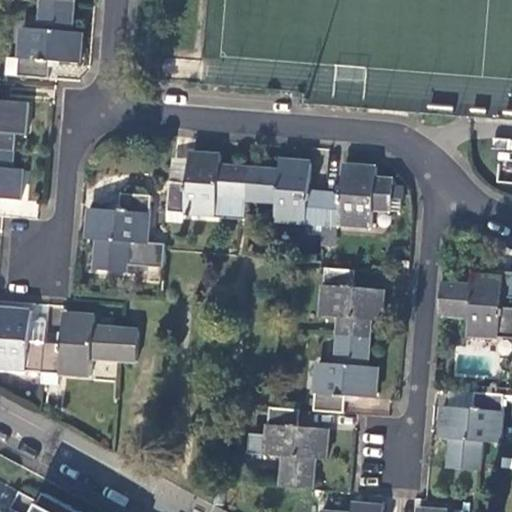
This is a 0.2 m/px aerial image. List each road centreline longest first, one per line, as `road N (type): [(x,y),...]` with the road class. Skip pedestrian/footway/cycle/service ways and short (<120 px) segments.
road 1 (residential): [(434,183),(411,147),(369,133),(109,110)]
road 2 (residential): [(434,183),(416,418),(398,454)]
road 3 (residential): [(167,511),(0,417)]
road 4 (residential): [(109,110),(73,133),(60,224),(42,264)]
